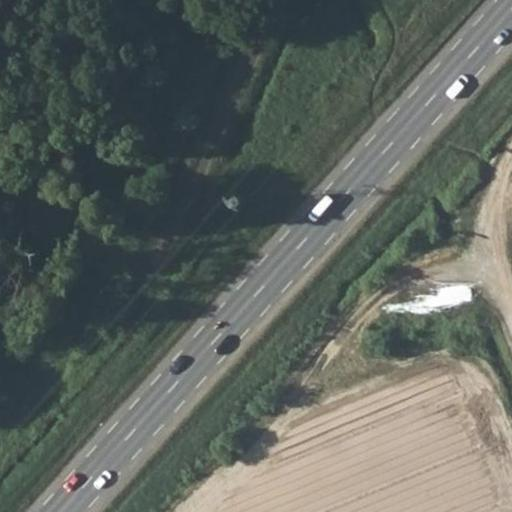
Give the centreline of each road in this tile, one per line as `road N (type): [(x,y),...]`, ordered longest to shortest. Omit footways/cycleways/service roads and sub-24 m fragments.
road 1 (secondary): [(62,511),(511,11)]
road 2 (track): [(280,0),(134,305)]
